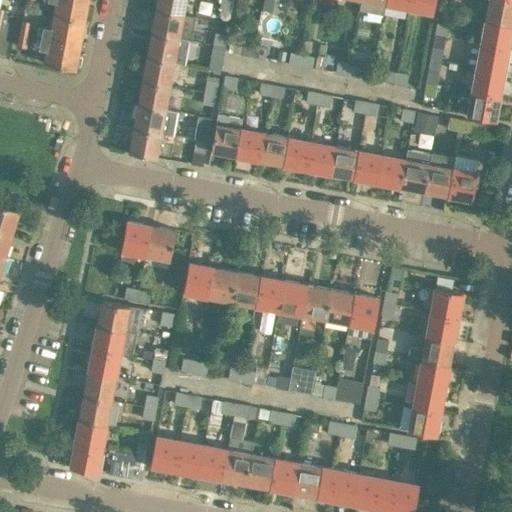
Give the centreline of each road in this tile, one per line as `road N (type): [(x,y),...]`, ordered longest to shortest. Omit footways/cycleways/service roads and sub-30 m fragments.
road 1 (residential): [(510,250),(76,166)]
road 2 (residential): [(461,511),(510,250)]
road 3 (residential): [(0,414),(76,166)]
road 4 (residential): [(186,511),(0,473)]
